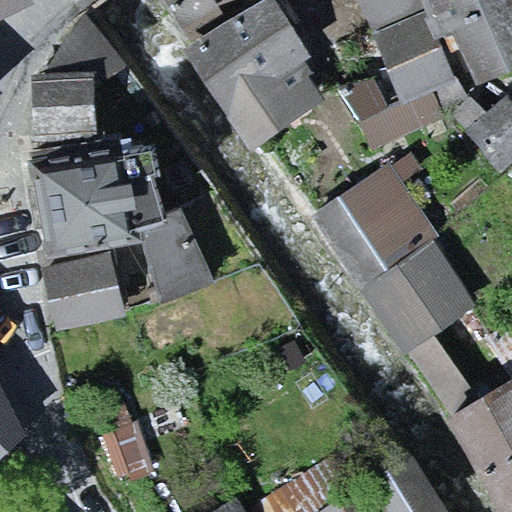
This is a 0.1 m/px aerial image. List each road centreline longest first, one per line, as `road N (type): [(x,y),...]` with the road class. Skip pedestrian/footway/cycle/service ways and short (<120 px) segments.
road 1 (residential): [(59,511),(34,398),(0,321)]
road 2 (residential): [(0,107),(65,0)]
